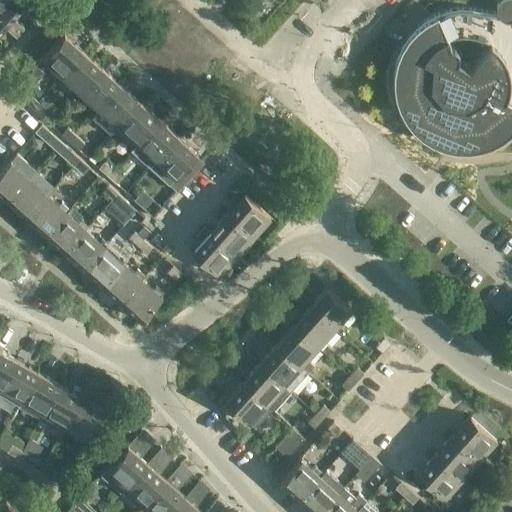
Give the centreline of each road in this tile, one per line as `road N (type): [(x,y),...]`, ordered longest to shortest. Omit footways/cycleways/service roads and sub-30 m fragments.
road 1 (unclassified): [(323,227),(359,178),(361,159),(309,100),(305,68),(360,0)]
road 2 (unclassified): [(511,392),(442,346),(323,227)]
road 3 (residential): [(266,511),(141,373)]
road 4 (residential): [(141,373),(0,298)]
road 5 (residential): [(231,298),(173,241),(214,193)]
